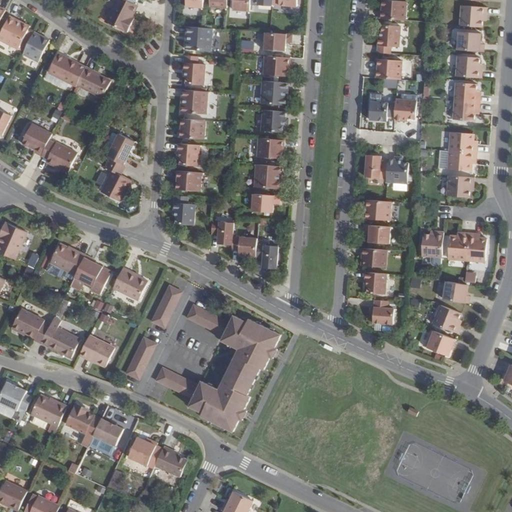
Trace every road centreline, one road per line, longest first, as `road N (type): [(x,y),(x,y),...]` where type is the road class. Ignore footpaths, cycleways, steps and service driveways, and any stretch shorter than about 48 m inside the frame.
road 1 (residential): [(335,337),(361,0)]
road 2 (residential): [(317,0),(292,315)]
road 3 (residential): [(215,450),(197,428),(136,401),(0,360)]
road 4 (residential): [(511,213),(500,169),(511,14)]
road 5 (residential): [(151,242),(165,74)]
road 6 (residential): [(292,315),(151,242)]
road 7 (residential): [(165,74),(95,45),(29,0)]
road 8 (residential): [(151,242),(85,224),(8,185)]
road 9 (residential): [(468,390),(335,337)]
road 10 (residential): [(342,511),(215,450)]
road 11 (residential): [(468,390),(511,277)]
